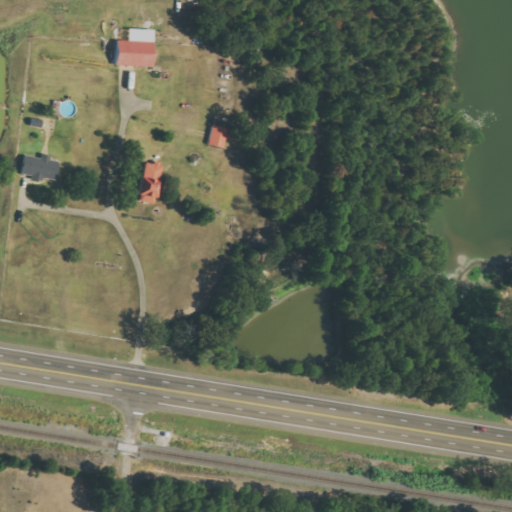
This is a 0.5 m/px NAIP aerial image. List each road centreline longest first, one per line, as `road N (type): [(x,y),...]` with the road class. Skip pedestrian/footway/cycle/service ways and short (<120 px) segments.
road 1 (trunk): [(511,437),(0,356)]
road 2 (residential): [(126,511),(134,374)]
